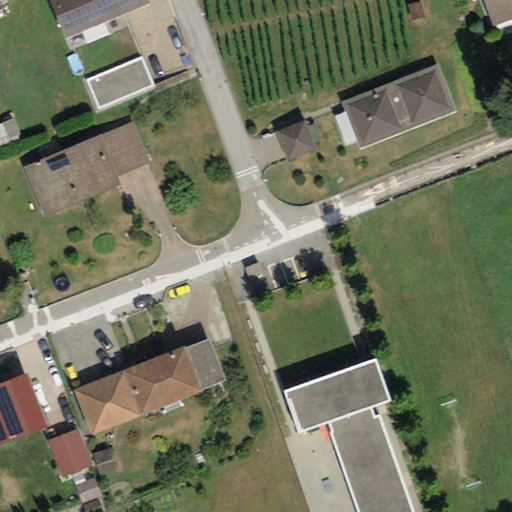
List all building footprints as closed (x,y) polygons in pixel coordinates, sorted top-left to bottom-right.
[(143,0),(45,0),(63,43),(147,9),(143,0)] [(511,0),(481,0),(492,29),(511,22),(511,0)] [(141,58),(87,80),(99,109),(152,88),(141,58)] [(438,67),(341,105),(359,152),(456,114),(438,67)] [(134,124),(99,138),(117,179),(151,165),(134,124)] [(306,129),(284,137),(292,158),(314,150),(306,129)] [(99,138),(23,169),(45,221),(121,190),(117,179),(99,138)] [(209,335),(186,344),(202,386),(225,377),(209,335)] [(185,342),(73,386),(91,431),(202,386),(186,344),(185,342)] [(376,353),(284,386),(299,429),(326,420),(359,511),(415,511),(375,399),(391,394),(376,353)] [(46,418),(27,369),(0,379),(0,442),(15,437),(13,431),(46,418)] [(76,427),(46,438),(61,477),(90,466),(76,427)] [(110,448),(93,453),(100,475),(117,470),(110,448)] [(95,475),(75,484),(83,502),(103,494),(95,475)]
